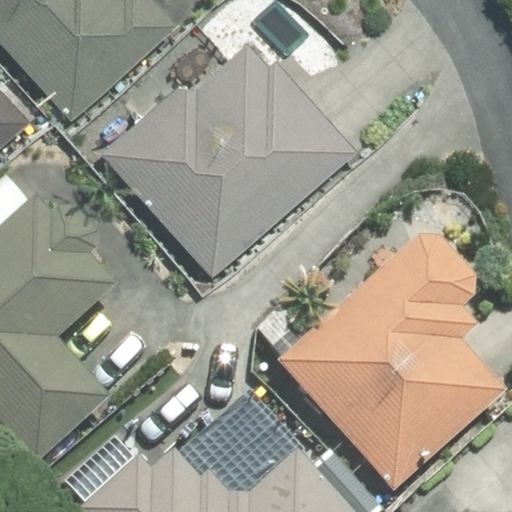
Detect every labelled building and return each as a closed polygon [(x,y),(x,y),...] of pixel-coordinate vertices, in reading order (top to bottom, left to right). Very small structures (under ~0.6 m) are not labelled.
[(0,0),(0,39),(68,117),(176,24),(155,0),(0,0)] [(176,73),(95,149),(210,274),(352,141),(270,53),(263,60),(241,36),(188,85),(176,73)] [(0,136),(24,115),(0,89),(0,136)] [(2,177),(0,178),(0,424),(33,461),(107,394),(53,334),(113,281),(86,251),(93,243),(91,227),(71,204),(54,200),(46,207),(31,190),(22,199),(2,177)] [(471,296),(472,274),(439,236),(419,236),(276,362),(390,491),(503,391),(454,336),(472,320),(459,305),(471,296)] [(134,457),(77,506),(82,511),(352,511),(297,450),(246,493),(226,493),(203,467),(195,475),(169,446),(145,469),(134,457)]
